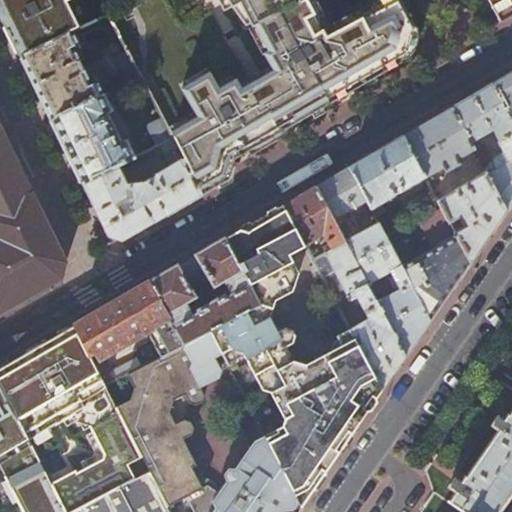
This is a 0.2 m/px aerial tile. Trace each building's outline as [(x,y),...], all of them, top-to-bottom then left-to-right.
[(0,0),(0,16),(20,58),(73,33),(78,30),(65,2),(69,0),(0,0)] [(173,141),(201,196),(228,180),(231,166),(232,166),(233,160),(372,79),(394,67),(401,63),(401,62),(410,57),(417,32),(411,21),(412,20),(401,0),(378,0),(330,26),(325,17),(318,21),(307,0),(254,29),(266,52),(262,54),(272,71),(241,90),(235,80),(218,90),(208,73),(179,89),(193,113),(178,121),(183,130),(171,137),(173,141)] [(253,27),(254,29),(307,0),(306,0),(215,0),(216,1),(216,0),(226,0),(231,8),(239,4),(251,28),(253,27)] [(315,0),(307,0),(318,21),(325,17),(315,0)] [(511,0),(486,0),(499,23),(511,15),(511,0)] [(30,79),(51,121),(104,96),(96,79),(90,82),(76,52),(81,49),(73,33),(20,58),(30,79)] [(115,59),(127,84),(140,78),(127,52),(115,59)] [(511,73),(493,84),(511,119),(511,73)] [(127,84),(113,91),(116,97),(130,90),(127,84)] [(511,119),(493,84),(452,108),(470,144),(493,131),(499,142),(497,143),(503,154),(495,159),(493,163),(489,166),(490,168),(484,171),(485,173),(506,213),(511,203),(511,119)] [(104,96),(51,121),(82,185),(123,165),(135,159),(127,143),(122,146),(106,115),(112,112),(104,96)] [(452,108),(402,137),(426,180),(428,184),(432,181),(430,177),(443,170),(445,174),(460,165),(457,161),(474,152),(470,144),(452,108)] [(166,128),(171,137),(183,130),(178,121),(166,128)] [(159,147),(173,141),(171,137),(166,128),(163,122),(149,129),(159,147)] [(0,312),(60,278),(65,264),(0,130),(0,312)] [(380,150),(349,168),(367,203),(375,218),(386,212),(382,204),(395,197),(392,191),(396,189),(399,193),(403,191),(404,192),(426,180),(402,137),(380,150)] [(123,165),(82,185),(107,237),(123,241),(201,196),(173,141),(159,147),(170,168),(156,176),(156,178),(146,184),(127,186),(125,182),(130,179),(123,165)] [(336,175),(315,187),(333,220),(351,212),(353,216),(360,212),(358,208),(367,203),(349,168),(336,175)] [(458,239),(471,263),(488,238),(506,213),(485,173),(437,202),(442,211),(451,227),(460,222),(464,229),(455,234),(458,239)] [(303,195),(283,206),(305,247),(324,238),(328,246),(322,249),(326,255),(345,244),(344,242),(333,220),(315,187),(303,195)] [(417,195),(429,217),(442,211),(437,202),(429,187),(417,195)] [(255,222),(224,240),(259,305),(212,330),(229,364),(245,356),(265,394),(273,396),(284,418),(263,431),(301,508),(327,471),(382,391),(351,332),(341,337),(345,346),(306,367),(293,363),(286,349),(293,345),(295,338),(293,332),(285,330),(278,334),(271,321),(276,302),(292,294),(298,275),(289,257),(305,247),(283,206),(255,222)] [(377,303),(405,358),(417,340),(430,322),(402,269),(385,237),(378,224),(344,242),(345,244),(367,286),(391,273),(393,277),(387,280),(389,284),(394,281),(400,291),(377,303)] [(402,269),(430,322),(450,293),(471,263),(458,239),(402,269)] [(211,330),(212,330),(259,305),(224,240),(191,259),(149,284),(171,319),(180,333),(187,343),(211,330)] [(351,332),(382,391),(405,358),(377,303),(367,286),(345,244),(326,255),(350,302),(357,298),(369,321),(351,332)] [(74,327),(104,386),(114,381),(103,358),(148,332),(163,356),(187,343),(180,333),(171,319),(149,284),(113,304),(74,327)] [(0,369),(0,383),(26,436),(47,423),(51,430),(82,412),(102,455),(105,455),(104,463),(78,476),(76,474),(52,487),(63,511),(76,511),(120,489),(148,474),(104,386),(74,327),(31,352),(0,369)] [(104,386),(148,474),(167,511),(298,511),(301,508),(263,431),(228,479),(230,480),(220,494),(207,485),(202,488),(179,443),(181,441),(180,439),(188,435),(192,429),(190,424),(183,421),(173,426),(167,413),(171,401),(184,394),(188,401),(193,403),(198,401),(201,394),(198,387),(214,379),(219,369),(228,364),(211,330),(187,343),(163,356),(114,381),(104,386)] [(63,511),(52,487),(26,436),(0,383),(0,464),(23,511),(63,511)] [(458,511),(500,511),(511,495),(511,413),(509,418),(507,417),(503,423),(496,419),(491,428),(498,433),(466,480),(464,479),(460,486),(454,482),(449,489),(456,494),(451,502),(449,501),(447,504),(458,511)] [(76,511),(132,511),(120,489),(76,511)]
